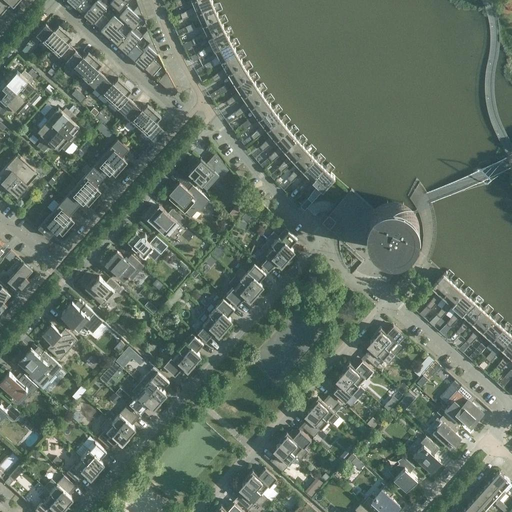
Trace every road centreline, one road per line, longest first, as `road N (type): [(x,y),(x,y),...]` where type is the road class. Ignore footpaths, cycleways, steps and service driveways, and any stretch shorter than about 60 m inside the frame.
road 1 (residential): [(511,406),(388,297),(195,511)]
road 2 (residential): [(323,241),(81,511)]
road 3 (residential): [(0,351),(211,113)]
road 4 (residential): [(185,119),(53,265)]
road 5 (residential): [(185,119),(52,0)]
road 6 (residential): [(323,241),(211,113)]
